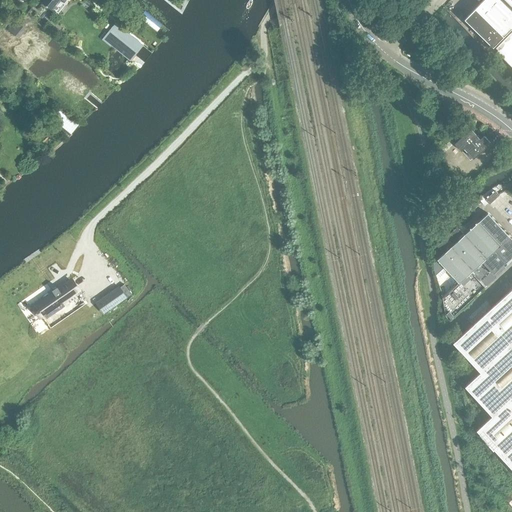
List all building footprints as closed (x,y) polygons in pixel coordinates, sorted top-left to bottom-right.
[(38,0),(54,13),(55,11),(53,9),(59,0),(62,3),(64,0),(38,0)] [(483,0),(481,0),(474,8),(502,36),(511,27),(483,0)] [(511,11),(500,0),(483,0),(511,27),(511,26),(511,11)] [(511,0),(500,0),(511,11),(511,0)] [(502,36),(474,8),(463,19),(492,47),(502,36)] [(27,17),(20,24),(14,20),(6,29),(18,39),(26,29),(25,29),(32,21),(27,17)] [(102,38),(109,44),(114,39),(133,55),(142,44),(116,23),(108,33),(107,32),(102,38)] [(511,28),(495,47),(511,63),(511,28)] [(102,102),(89,91),(100,77),(77,59),(76,60),(61,48),(63,47),(51,38),(37,55),(39,56),(29,69),(38,76),(39,75),(46,81),(51,75),(44,70),(53,58),(67,70),(66,72),(88,91),(82,99),(95,110),(102,102)] [(76,124),(58,109),(49,120),(66,135),(76,124)] [(454,142),(461,150),(463,147),(473,157),(490,141),(484,134),(480,137),(470,127),(454,142)] [(485,200),(493,208),(502,199),(495,191),(485,200)] [(478,220),(464,234),(458,228),(437,246),(443,253),(432,264),(435,275),(444,266),(459,282),(472,296),(485,284),(486,285),(505,267),(503,264),(511,255),(511,239),(487,212),(478,220)] [(44,318),(79,292),(68,278),(33,304),(44,318)] [(476,429),(511,468),(511,287),(452,342),(479,371),(471,378),(464,385),(491,415),(476,429)]
